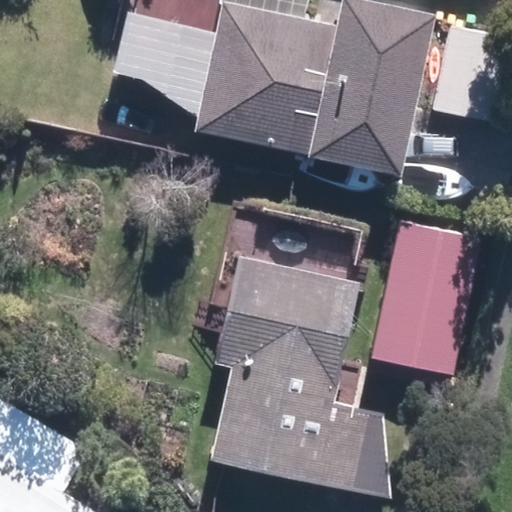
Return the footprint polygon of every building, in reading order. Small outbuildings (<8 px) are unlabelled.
[(216,0),(192,127),(392,167),(425,8),(384,0),(332,0),(328,20),(224,0),(216,0)] [(112,71),(160,80),(173,23),(124,13),(112,71)] [(430,104),(482,116),(499,36),(447,25),(430,104)] [(369,352),(448,368),(476,235),(396,219),(369,352)] [(206,454),(387,494),(381,410),(325,397),(352,280),(234,253),(210,356),(228,361),(206,454)] [(0,511),(100,511),(102,510),(63,486),(78,462),(72,440),(0,393),(0,511)]
